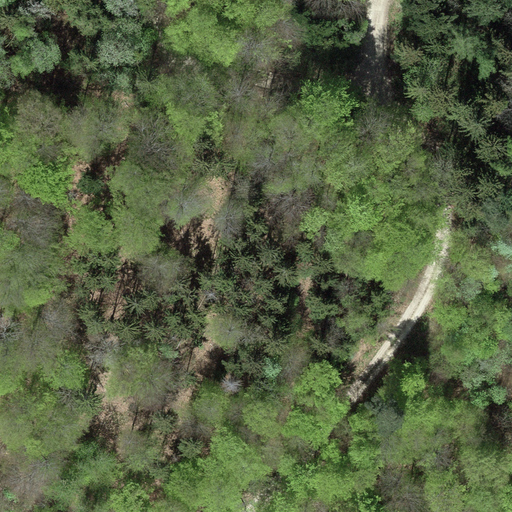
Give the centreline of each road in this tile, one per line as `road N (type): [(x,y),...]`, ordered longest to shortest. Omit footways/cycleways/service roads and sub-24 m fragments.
road 1 (track): [(252,511),(384,351),(439,259),(445,234),(436,182),(377,81),(381,0)]
road 2 (track): [(221,76),(196,139),(0,123)]
road 3 (track): [(377,81),(345,89),(197,71),(177,53),(163,0)]
